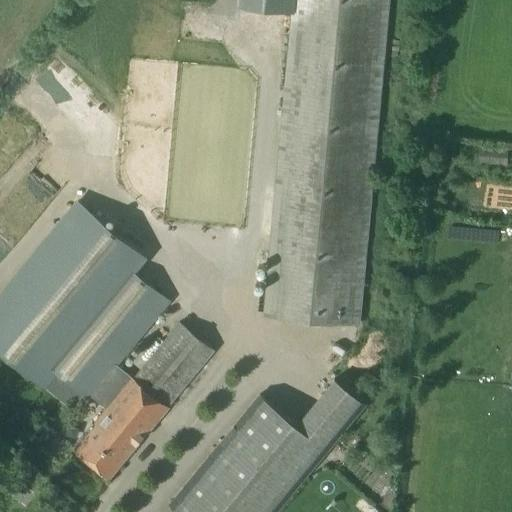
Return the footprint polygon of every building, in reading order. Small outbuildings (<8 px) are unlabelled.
[(289,0),(236,0),(236,7),(288,12),(289,0)] [(290,0),(262,315),(357,323),(385,0),(290,0)] [(179,61),(138,57),(122,228),(162,232),(179,61)] [(213,129),(218,59),(189,57),(174,257),(182,258),(181,272),(199,274),(210,129),(213,129)] [(106,120),(109,96),(81,92),(78,116),(106,120)] [(454,182),(454,205),(504,206),(505,183),(454,182)] [(145,259),(77,202),(0,295),(0,351),(41,386),(54,370),(89,399),(90,398),(106,411),(132,379),(117,367),(169,302),(133,273),(145,259)] [(74,450),(108,478),(213,351),(178,322),(132,379),(106,411),(93,426),(91,425),(79,439),(81,441),(74,450)] [(258,396),(169,503),(179,511),(275,511),(326,452),(258,396)]
